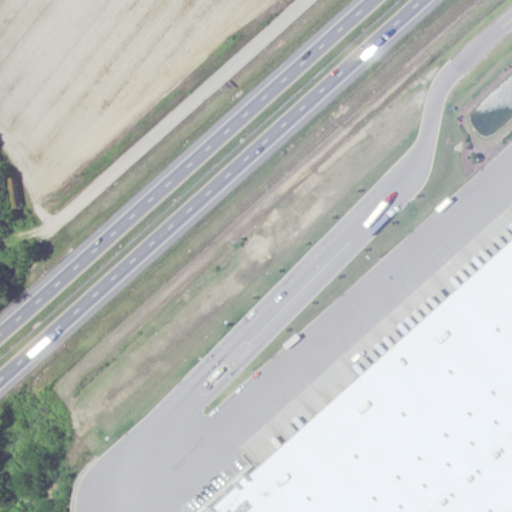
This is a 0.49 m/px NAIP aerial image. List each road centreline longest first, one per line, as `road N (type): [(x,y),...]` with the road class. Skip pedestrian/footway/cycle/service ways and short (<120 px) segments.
road 1 (motorway): [(0,386),(429,0)]
road 2 (motorway): [(379,0),(0,342)]
road 3 (residential): [(69,216),(309,0)]
road 4 (residential): [(511,15),(444,79),(426,147)]
